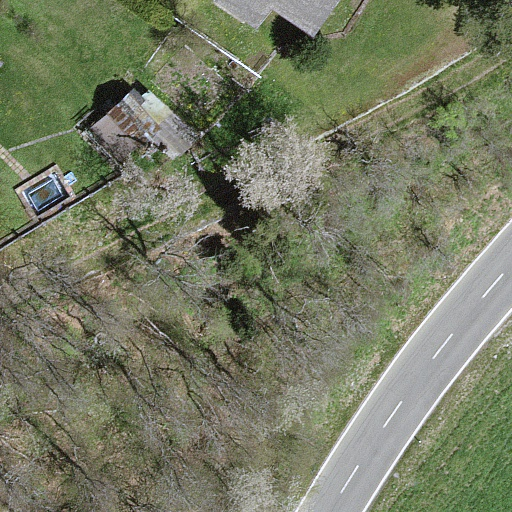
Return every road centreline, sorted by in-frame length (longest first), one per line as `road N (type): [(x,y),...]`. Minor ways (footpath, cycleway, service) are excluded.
road 1 (track): [(511,47),(212,205),(0,295)]
road 2 (tertiary): [(331,511),(414,382),(511,264)]
